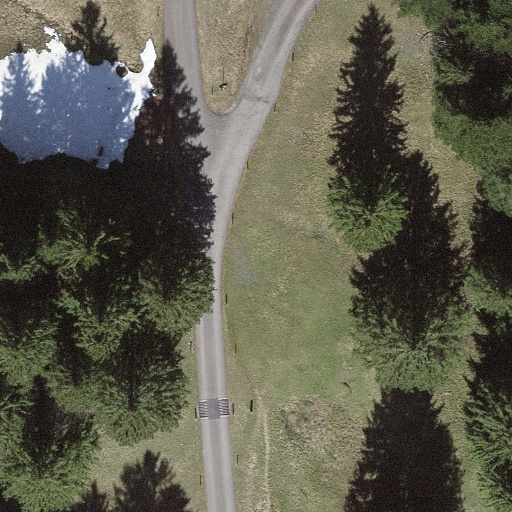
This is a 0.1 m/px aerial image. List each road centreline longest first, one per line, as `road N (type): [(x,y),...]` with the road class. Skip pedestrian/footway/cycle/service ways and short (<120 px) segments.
road 1 (unclassified): [(224,511),(198,186)]
road 2 (unclassified): [(198,186),(254,104),(302,0)]
road 3 (unclassified): [(198,186),(178,0)]
